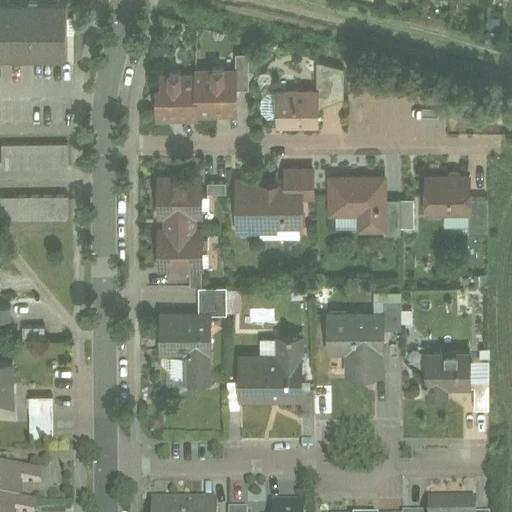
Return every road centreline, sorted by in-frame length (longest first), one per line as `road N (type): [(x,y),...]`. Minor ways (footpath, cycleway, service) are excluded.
road 1 (residential): [(106,147),(477,145)]
road 2 (residential): [(109,465),(444,461)]
road 3 (residential): [(106,147),(109,465)]
road 4 (residential): [(134,0),(108,95),(106,147)]
